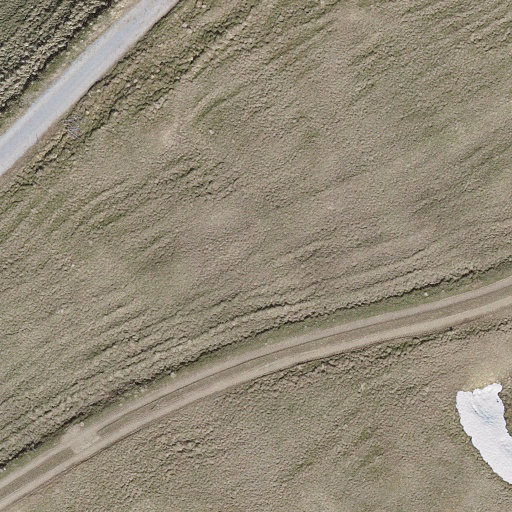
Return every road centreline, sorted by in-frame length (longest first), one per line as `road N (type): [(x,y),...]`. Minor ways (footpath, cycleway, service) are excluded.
road 1 (track): [(0,498),(122,419),(224,372),(511,292)]
road 2 (track): [(157,0),(0,154)]
